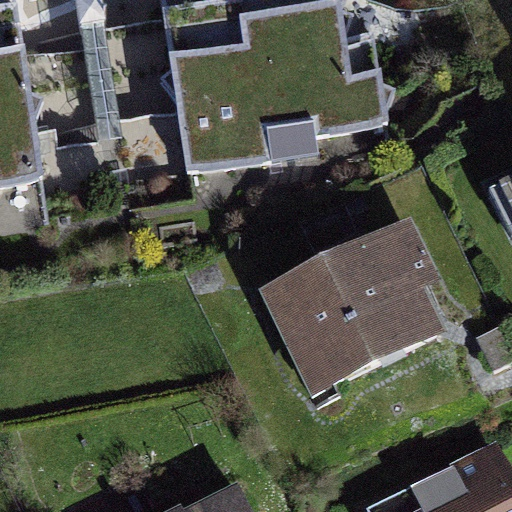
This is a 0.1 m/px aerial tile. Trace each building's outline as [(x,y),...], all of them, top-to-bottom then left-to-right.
[(45,0),(0,0),(0,200),(78,187),(45,0)] [(370,0),(177,0),(206,148),(392,113),(370,0)] [(437,199),(295,263),(345,373),(487,309),(437,199)] [(511,353),(498,327),(477,338),(496,373),(511,364),(511,353)] [(511,511),(511,436),(386,496),(392,511),(511,511)] [(280,511),(261,469),(167,511),(280,511)]
